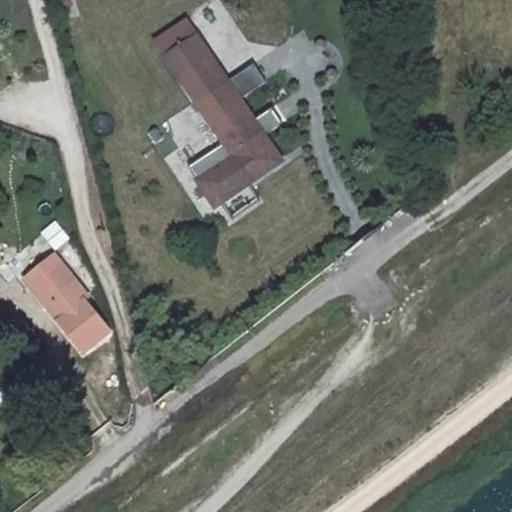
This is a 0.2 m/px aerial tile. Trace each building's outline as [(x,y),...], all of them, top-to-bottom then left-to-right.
[(214,203),(281,159),(240,98),(239,99),(227,81),(228,80),(189,19),(157,39),(232,153),(196,176),(214,203)] [(43,230),(55,251),(72,241),(60,220),(43,230)] [(57,268),(52,271),(77,304),(81,301),(57,268)] [(77,304),(52,271),(29,289),(83,363),(95,354),(84,340),(98,329),(84,310),(87,309),(81,301),(77,304)] [(98,329),(84,340),(95,354),(109,343),(98,329)]
